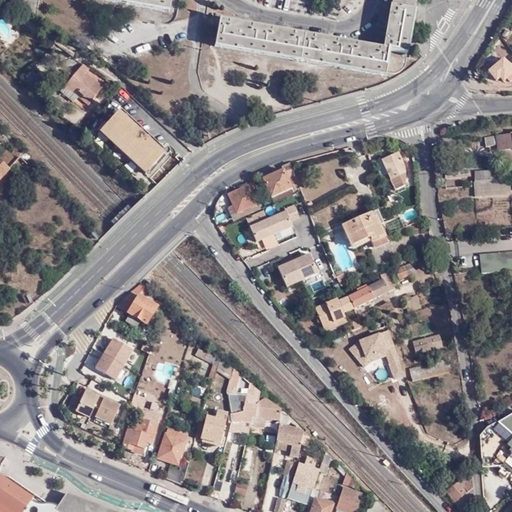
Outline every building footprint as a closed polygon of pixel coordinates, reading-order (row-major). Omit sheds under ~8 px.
[(98,0),(170,12),(172,0),(98,0)] [(409,52),(418,0),(393,0),(390,19),(385,48),(358,44),(324,38),(280,30),(246,24),(220,20),(216,47),(387,76),(391,49),(409,52)] [(91,104),(105,86),(89,72),(91,69),(84,63),(67,85),(91,104)] [(121,111),(105,128),(151,170),(167,153),(121,111)] [(151,170),(105,128),(102,131),(148,174),(151,170)] [(511,135),(485,139),(486,148),(490,148),(491,156),(498,155),(499,164),(511,162),(511,135)] [(3,160),(9,166),(16,158),(10,153),(3,160)] [(404,167),(398,153),(381,160),(395,190),(405,186),(404,167)] [(0,178),(9,169),(0,159),(0,178)] [(290,163),(281,167),(284,171),(264,180),(272,199),(291,190),(290,184),(292,183),(292,182),(298,180),(290,163)] [(471,177),(470,166),(444,168),(445,179),(471,177)] [(495,181),(494,171),(474,172),(475,183),(495,181)] [(511,195),(510,182),(473,185),(474,198),(511,195)] [(228,210),(232,218),(259,205),(255,194),(258,193),(254,184),(229,195),(232,202),(227,205),(228,210)] [(259,205),(232,218),(234,223),(262,210),(259,205)] [(310,249),(322,245),(309,211),(309,209),(302,211),(307,226),(303,227),(310,249)] [(342,226),(351,246),(370,239),(371,243),(374,248),(387,243),(377,218),(374,219),(372,213),(342,226)] [(244,230),(248,243),(254,241),(249,228),(244,230)] [(302,241),(300,237),(274,245),(272,245),(264,247),(268,259),(277,257),(274,250),(302,241)] [(370,239),(351,246),(352,250),(371,243),(370,239)] [(265,261),(261,248),(253,250),(256,263),(265,261)] [(275,264),(285,286),(318,271),(308,250),(275,264)] [(482,275),(511,271),(511,252),(479,256),(482,275)] [(415,273),(411,263),(395,270),(399,280),(415,273)] [(341,287),(343,286),(346,285),(342,274),(337,277),(341,287)] [(367,288),(348,297),(354,309),(394,290),(386,274),(365,283),(367,288)] [(143,297),(147,290),(141,285),(117,307),(130,314),(126,322),(137,328),(141,321),(147,325),(157,307),(143,297)] [(422,308),(418,296),(412,299),(410,294),(403,297),(409,313),(422,308)] [(354,309),(348,297),(338,302),(336,300),(315,308),(322,327),(332,324),(331,322),(348,316),(347,313),(354,309)] [(332,324),(322,327),(323,330),(350,320),(348,316),(331,322),(332,324)] [(362,327),(358,318),(351,321),(356,330),(362,327)] [(394,331),(388,322),(356,338),(361,347),(394,331)] [(129,394),(139,375),(125,367),(135,349),(109,334),(89,369),(119,385),(117,387),(129,394)] [(443,349),(439,335),(413,343),(416,356),(443,349)] [(410,361),(402,346),(365,364),(369,374),(396,361),(399,366),(410,361)] [(213,364),(217,357),(217,355),(208,350),(206,352),(199,350),(195,356),(213,364)] [(216,371),(220,359),(217,357),(213,364),(206,383),(210,385),(216,371)] [(231,380),(234,371),(234,370),(220,359),(216,371),(222,375),(220,381),(224,383),(226,378),(231,380)] [(449,372),(445,360),(383,377),(387,390),(449,372)] [(231,380),(228,390),(233,391),(238,375),(234,371),(231,380)] [(103,401),(104,400),(105,399),(87,391),(86,393),(103,401)] [(90,420),(91,418),(94,409),(99,411),(103,401),(86,393),(82,402),(77,414),(90,420)] [(135,395),(131,406),(143,410),(147,399),(135,395)] [(228,395),(232,423),(247,422),(252,423),(256,404),(246,403),(247,395),(228,395)] [(246,403),(256,404),(258,404),(261,395),(247,395),(246,403)] [(266,420),(280,422),(281,412),(281,410),(268,398),(258,404),(256,404),(252,423),(251,428),(260,430),(261,427),(264,427),(266,420)] [(70,410),(77,414),(82,402),(75,399),(70,410)] [(94,409),(91,418),(111,428),(120,408),(104,400),(103,401),(99,411),(94,409)] [(200,426),(197,437),(221,443),(229,413),(218,410),(216,418),(208,416),(205,427),(200,426)] [(142,411),(140,418),(158,424),(161,418),(142,411)] [(205,427),(208,416),(209,413),(204,412),(200,426),(205,427)] [(280,427),(276,447),(279,449),(281,444),(293,447),(291,454),(290,457),(294,459),(298,460),(302,446),(305,435),(301,431),(285,427),(288,419),(281,412),(280,422),(280,427)] [(511,414),(498,423),(497,422),(489,427),(480,437),(487,443),(500,455),(496,460),(496,468),(498,466),(502,469),(500,472),(506,478),(511,472),(511,471),(511,414)] [(158,424),(140,418),(138,423),(132,421),(123,448),(131,451),(132,453),(142,456),(147,443),(152,445),(158,424)] [(178,466),(189,434),(169,427),(158,460),(178,466)] [(480,437),(482,468),(496,468),(496,460),(500,455),(487,443),(480,437)] [(279,449),(279,450),(291,454),(293,447),(281,444),(279,449)] [(326,474),(332,458),(326,452),(320,471),(320,472),(326,474)] [(309,505),(314,489),(320,472),(320,471),(315,469),(317,461),(307,458),(305,466),(299,464),(289,499),(309,505)] [(290,472),(295,473),(298,460),(294,459),(290,472)] [(465,473),(469,466),(451,459),(448,467),(465,473)] [(167,480),(183,485),(189,464),(185,463),(184,468),(181,467),(180,471),(171,468),(167,480)] [(0,494),(24,511),(25,511),(35,499),(10,482),(14,476),(8,471),(3,478),(0,475),(0,494)] [(474,511),(476,511),(473,477),(467,482),(463,478),(447,491),(461,511),(459,511),(474,511)] [(237,483),(235,493),(246,496),(248,486),(237,483)] [(346,511),(357,511),(363,494),(344,487),(337,509),(346,511)] [(309,505),(306,511),(331,511),(334,505),(319,500),(321,492),(314,489),(309,505)] [(129,511),(130,511),(88,498),(88,499),(67,493),(58,511),(129,511)] [(24,511),(0,494),(0,504),(11,511),(24,511)] [(35,499),(25,511),(42,511),(46,507),(35,499)] [(275,511),(283,511),(287,501),(279,499),(275,511)]
